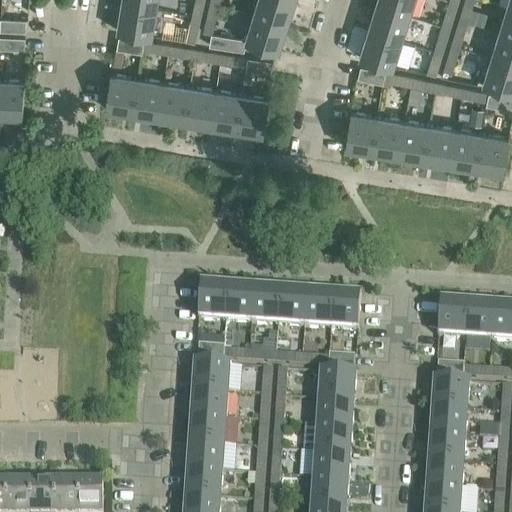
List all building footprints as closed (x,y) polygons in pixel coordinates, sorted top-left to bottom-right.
[(157,10),(158,0),(122,0),(122,4),(157,10)] [(201,18),(205,0),(194,0),(191,16),(201,18)] [(287,25),(295,0),(257,0),(253,14),(287,25)] [(410,15),(414,0),(377,0),(376,5),(410,15)] [(451,28),(459,3),(450,0),(449,0),(442,25),(451,28)] [(469,21),(475,0),(465,0),(460,18),(469,21)] [(214,32),(220,4),(211,2),(204,33),(211,34),(212,32),(214,32)] [(153,36),(157,10),(122,4),(118,30),(121,31),(122,30),(149,35),(153,36)] [(402,40),(410,15),(376,5),(368,30),(402,40)] [(511,34),(511,6),(507,5),(499,31),(511,34)] [(279,50),(287,25),(253,14),(246,38),(222,33),(219,47),(244,51),(246,40),(249,41),(276,49),(279,50)] [(195,43),(201,18),(191,16),(186,40),(195,43)] [(26,31),(26,19),(1,18),(1,20),(1,30),(26,31)] [(461,47),(469,21),(460,18),(452,44),(461,47)] [(443,53),(451,28),(442,25),(434,50),(443,53)] [(394,67),(402,40),(368,30),(360,56),(363,57),(364,57),(390,65),(394,67)] [(511,62),(511,34),(499,31),(491,56),(511,62)] [(222,33),(214,32),(212,32),(211,34),(210,45),(219,47),(222,33)] [(25,49),(25,37),(0,36),(0,43),(0,59),(6,60),(6,48),(25,49)] [(143,53),(143,50),(145,40),(119,36),(117,49),(143,53)] [(168,54),(169,44),(145,40),(143,50),(168,54)] [(195,58),(197,48),(169,44),(168,54),(195,58)] [(452,79),(461,47),(452,44),(442,77),(452,79)] [(220,62),(222,52),(197,48),(195,58),(220,62)] [(437,76),(443,53),(434,50),(427,73),(437,76)] [(246,66),(248,56),(222,52),(220,62),(246,66)] [(271,73),(273,60),(248,56),(246,66),(246,69),(271,73)] [(511,62),(491,56),(483,82),(487,83),(511,90),(511,62)] [(384,81),(386,71),(361,66),(359,78),(384,83),(384,81)] [(412,86),(414,77),(386,71),(384,81),(412,86)] [(132,112),(138,77),(111,72),(110,76),(111,76),(106,103),(105,107),(132,112)] [(158,116),(163,81),(138,77),(132,112),(158,116)] [(437,92),(439,82),(414,77),(412,86),(437,92)] [(26,79),(0,78),(0,113),(24,115),(24,111),(25,83),(26,79)] [(185,120),(191,85),(163,81),(158,116),(185,120)] [(463,97),(465,87),(439,82),(437,92),(463,97)] [(210,124),(216,89),(191,85),(185,120),(210,124)] [(487,102),(489,92),(465,87),(463,97),(487,102)] [(237,128),(243,93),(216,89),(210,124),(237,128)] [(511,110),(511,108),(511,97),(489,92),(487,102),(487,105),(511,110)] [(270,98),(243,93),(237,128),(264,133),(265,129),(269,101),(269,102),(270,98)] [(472,108),(469,125),(482,127),(485,110),(472,108)] [(373,150),(379,115),(351,111),(350,114),(351,115),(346,142),(345,146),(373,150)] [(400,155),(405,119),(379,115),(373,150),(400,155)] [(425,159),(431,123),(405,119),(400,155),(425,159)] [(452,163),(457,128),(431,123),(425,159),(452,163)] [(477,167),(483,132),(457,128),(452,163),(477,167)] [(510,136),(509,136),(483,132),(477,167),(504,171),(505,168),(504,167),(509,140),(510,136)] [(227,323),(229,287),(201,285),(201,289),(200,317),(199,317),(199,321),(227,323)] [(254,324),(256,289),(229,287),(227,323),(254,324)] [(280,326),(282,291),(256,289),(254,324),(280,326)] [(306,328),(309,293),(282,291),(280,326),(306,328)] [(333,330),(336,295),(309,293),(306,328),(333,330)] [(362,297),(336,295),(333,330),(360,332),(360,328),(359,328),(361,301),(362,301),(362,297)] [(465,339),(468,304),(441,302),(441,306),(439,334),(439,337),(465,339)] [(492,341),(495,306),(468,304),(465,339),(492,341)] [(511,342),(511,307),(495,306),(492,341),(511,342)] [(225,361),(226,351),(226,348),(199,346),(199,359),(225,361)] [(251,363),(252,353),(226,351),(225,361),(251,363)] [(277,365),(277,355),(252,353),(251,363),(277,365)] [(304,367),(304,357),(277,355),(277,365),(304,367)] [(355,370),(356,358),(330,356),(330,359),(329,369),(355,370)] [(329,369),(330,359),(304,357),(304,367),(329,369)] [(199,363),(198,363),(196,363),(194,392),(229,394),(231,366),(227,365),(227,366),(199,364),(199,363)] [(465,377),(465,368),(465,365),(440,363),(439,375),(465,377)] [(264,368),(262,396),(272,397),(274,369),(264,368)] [(488,378),(489,369),(465,368),(465,377),(488,378)] [(279,369),(277,396),(287,397),(289,370),(279,369)] [(511,379),(511,370),(489,369),(488,378),(511,379)] [(355,402),(357,375),(353,374),(353,375),(326,373),(322,372),(320,399),(355,402)] [(439,381),(438,381),(435,381),(433,408),(468,410),(470,383),(466,383),(439,381)] [(511,386),(503,386),(501,413),(511,413),(511,398),(511,386)] [(227,420),(229,394),(194,392),(192,418),(227,420)] [(270,423),(272,397),(262,396),(260,423),(270,423)] [(285,424),(287,397),(277,396),(275,423),(285,424)] [(354,428),(355,403),(355,402),(320,399),(318,426),(354,428)] [(467,437),(468,410),(433,408),(431,434),(467,437)] [(509,440),(511,413),(501,413),(499,439),(509,440)] [(225,446),(227,420),(192,418),(190,443),(225,446)] [(268,449),(270,423),(260,423),(258,448),(268,449)] [(283,450),(285,424),(275,423),(273,449),(283,450)] [(352,455),(353,429),(354,428),(318,426),(316,452),(352,455)] [(465,463),(467,437),(431,434),(429,461),(465,463)] [(508,466),(509,440),(499,439),(498,466),(508,466)] [(224,472),(225,446),(190,443),(188,470),(224,472)] [(266,475),(268,449),(258,448),(256,475),(266,475)] [(281,476),(283,450),(273,449),(271,476),(281,476)] [(350,481),(352,455),(316,452),(314,479),(350,481)] [(463,490),(465,463),(429,461),(428,487),(463,490)] [(506,493),(508,466),(498,466),(496,492),(506,493)] [(222,499),(224,472),(188,470),(186,497),(222,499)] [(264,502),(266,475),(256,475),(254,501),(264,502)] [(280,503),(281,476),(271,476),(270,502),(280,503)] [(348,508),(350,482),(350,481),(314,479),(312,505),(348,508)] [(30,511),(31,483),(6,483),(6,511),(30,511)] [(55,511),(55,483),(31,483),(30,511),(55,511)] [(79,511),(80,483),(55,483),(55,511),(79,511)] [(103,511),(104,483),(80,483),(79,511),(103,511)] [(461,511),(463,490),(428,487),(425,511),(461,511)] [(504,511),(506,493),(496,492),(494,511),(504,511)] [(220,511),(222,499),(186,497),(185,511),(220,511)] [(263,511),(264,502),(254,501),(253,511),(263,511)] [(278,511),(280,503),(270,502),(268,511),(278,511)]
